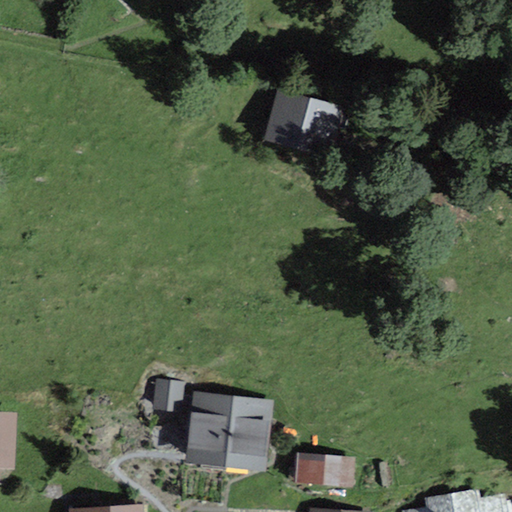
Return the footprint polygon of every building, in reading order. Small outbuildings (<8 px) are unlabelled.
[(276,133),(322,145),(327,124),(343,127),(347,115),(282,97),(278,111),(281,112),(276,133)] [(168,407),(185,406),(184,386),(165,387),(168,407)] [(188,455),(225,459),(232,400),(200,396),(195,431),(191,430),(188,455)] [(232,400),(225,459),(261,464),(264,439),(261,439),(265,404),(232,400)] [(10,418),(0,417),(0,460),(8,461),(10,418)] [(351,483),(353,460),(297,455),(295,479),(351,483)] [(509,511),(508,500),(474,505),(473,496),(431,504),(432,511),(509,511)] [(135,511),(135,500),(99,502),(99,511),(135,511)]
